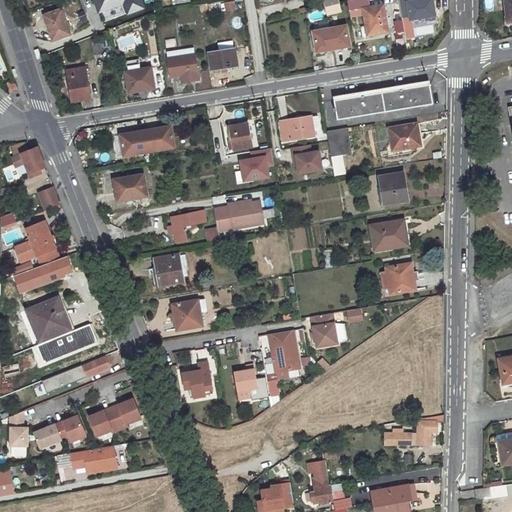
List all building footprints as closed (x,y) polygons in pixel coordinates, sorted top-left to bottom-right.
[(336,0),(323,0),(325,6),(328,15),(340,12),(336,0)] [(435,18),(433,0),(400,0),(402,21),(435,18)] [(223,3),(224,12),(234,11),(233,1),(223,3)] [(383,5),(363,9),(367,35),(387,32),(383,5)] [(61,10),(43,16),(52,41),(70,35),(61,10)] [(311,31),(316,55),(351,47),(346,24),(311,31)] [(102,38),(91,39),(93,55),(101,54),(100,46),(103,46),(102,38)] [(194,47),(166,52),(171,77),(181,75),(182,81),(199,79),(194,47)] [(234,48),(208,52),(211,70),(236,66),(234,48)] [(138,60),(123,62),(125,71),(139,69),(138,60)] [(85,67),(66,70),(71,102),(90,99),(85,67)] [(139,69),(125,71),(128,90),(145,87),(145,90),(154,89),(151,68),(139,69)] [(429,84),(334,100),(338,119),(433,104),(429,84)] [(288,122),(281,123),(284,141),(314,136),(313,127),(319,126),(318,115),(288,120),(288,122)] [(417,123),(389,128),(393,151),(421,146),(417,123)] [(248,124),(229,128),(233,150),(252,147),(248,124)] [(171,127),(136,132),(137,136),(121,138),(124,156),(174,148),(171,127)] [(347,128),(327,131),(331,157),(335,176),(345,174),(342,155),(352,153),(347,128)] [(310,145),(291,147),(295,175),(323,172),(320,150),(311,151),(310,145)] [(45,167),(37,148),(21,154),(12,158),(15,167),(25,164),(29,174),(30,174),(31,177),(35,175),(34,172),(45,167)] [(242,183),(270,179),(269,168),(274,167),(272,149),(250,151),(251,158),(239,160),(242,183)] [(403,173),(379,177),(384,204),(408,201),(403,173)] [(143,175),(128,178),(129,180),(115,183),(118,201),(147,196),(143,175)] [(38,194),(45,211),(60,205),(53,188),(38,194)] [(237,203),(228,205),(229,208),(215,210),(218,228),(218,232),(264,224),(260,202),(252,203),(237,206),(237,203)] [(204,211),(171,218),(173,226),(169,228),(170,234),(175,233),(177,242),(187,240),(184,226),(206,222),(204,211)] [(12,213),(0,217),(0,219),(3,227),(16,222),(12,213)] [(403,220),(371,225),(375,250),(387,248),(386,246),(404,243),(402,230),(405,230),(403,220)] [(56,249),(45,222),(27,230),(31,240),(15,247),(21,261),(37,255),(56,249)] [(218,228),(207,230),(209,243),(220,241),(218,232),(218,228)] [(41,266),(60,259),(56,249),(37,255),(41,266)] [(179,255),(155,259),(159,286),(184,281),(179,255)] [(411,263),(386,267),(387,272),(389,288),(390,294),(415,290),(411,263)] [(20,273),(26,271),(24,264),(17,267),(20,273)] [(387,272),(380,273),(383,289),(389,288),(387,272)] [(59,298),(28,311),(40,341),(71,329),(59,298)] [(204,299),(198,300),(200,312),(206,311),(204,299)] [(198,300),(172,305),(177,330),(202,326),(200,312),(198,300)] [(348,312),(350,321),(362,319),(361,309),(348,312)] [(333,313),(311,317),(316,347),(338,344),(335,323),(333,313)] [(335,323),(338,344),(347,339),(345,325),(335,323)] [(292,330),(269,334),(270,342),(273,342),(276,362),(274,363),(275,372),(299,368),(292,330)] [(105,356),(82,365),(87,377),(110,368),(109,364),(112,363),(110,356),(106,358),(105,356)] [(511,356),(498,359),(503,384),(511,382),(511,356)] [(321,358),(316,365),(325,371),(330,365),(321,358)] [(211,389),(207,362),(198,364),(199,371),(182,374),(185,389),(188,388),(192,388),(194,398),(204,396),(203,390),(211,389)] [(5,375),(20,372),(18,363),(4,366),(5,375)] [(256,388),(253,365),(245,366),(246,371),(233,373),(237,400),(250,398),(249,389),(256,388)] [(48,393),(51,400),(79,389),(76,381),(48,393)] [(278,394),(277,381),(267,381),(268,394),(278,394)] [(40,382),(32,386),(38,397),(46,393),(40,382)] [(133,398),(111,407),(120,429),(128,426),(127,424),(141,418),(133,398)] [(111,407),(89,417),(97,436),(112,430),(112,432),(120,429),(111,407)] [(24,411),(10,416),(9,446),(29,447),(29,427),(20,427),(21,424),(23,423),(24,411)] [(78,415),(56,424),(62,438),(69,435),(71,441),(86,435),(78,415)] [(404,429),(393,429),(394,434),(385,434),(384,445),(431,445),(430,432),(437,432),(437,422),(445,422),(445,415),(418,420),(418,434),(403,434),(404,429)] [(56,424),(34,432),(40,448),(62,439),(62,438),(56,424)] [(511,440),(499,442),(503,464),(511,462),(511,440)] [(114,446),(71,453),(73,466),(86,464),(87,473),(118,468),(114,446)] [(57,455),(57,468),(70,468),(70,455),(57,455)] [(316,492),(311,493),(313,501),(320,500),(320,503),(334,501),(331,486),(330,486),(325,461),(308,464),(310,473),(315,472),(316,478),(313,478),(315,489),(318,489),(318,491),(316,492)] [(0,472),(0,495),(13,493),(10,471),(0,472)] [(291,483),(280,484),(281,488),(272,489),(261,491),(263,501),(265,510),(284,507),(284,509),(295,507),(291,483)] [(414,484),(408,485),(411,501),(416,500),(414,484)] [(386,511),(386,506),(398,504),(399,511),(409,511),(408,502),(411,501),(408,485),(371,491),(375,511),(386,511)] [(507,511),(504,485),(475,489),(476,500),(484,499),(485,511),(507,511)] [(343,489),(335,491),(337,500),(345,498),(343,489)]
